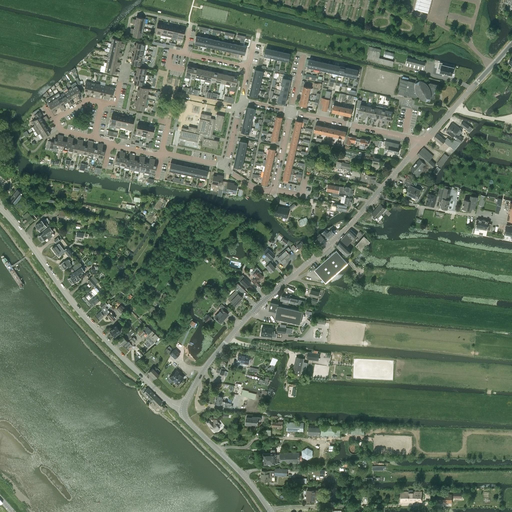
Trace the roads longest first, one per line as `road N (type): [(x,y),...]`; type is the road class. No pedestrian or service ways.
road 1 (tertiary): [(182,407),(233,332),(375,194)]
road 2 (unclassified): [(182,407),(82,314),(0,208)]
road 3 (track): [(491,312),(360,297),(295,273)]
road 4 (residential): [(511,221),(375,194)]
road 5 (tertiary): [(419,145),(511,42)]
road 6 (tertiary): [(270,511),(182,407)]
road 7 (residential): [(419,145),(290,112)]
road 8 (residential): [(233,174),(273,191),(290,112)]
